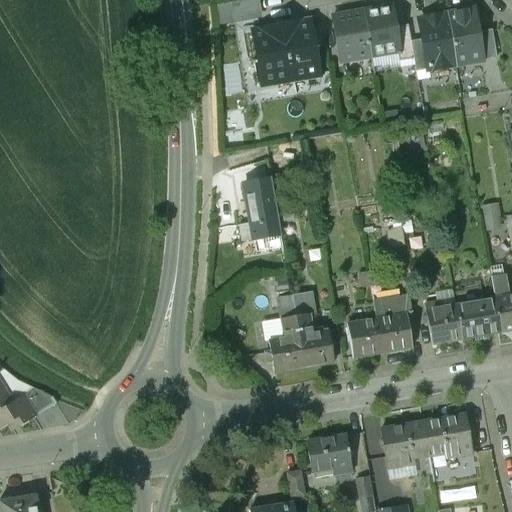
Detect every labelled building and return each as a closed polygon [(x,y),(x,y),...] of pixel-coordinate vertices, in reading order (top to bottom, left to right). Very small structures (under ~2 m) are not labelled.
[(216,7),(219,26),(254,21),(251,2),(216,7)] [(397,53),(398,52),(394,28),(391,7),(362,12),(370,57),(397,53)] [(370,57),(362,12),(333,17),(340,63),(370,57)] [(446,16),(455,65),(482,60),(477,33),(473,12),(446,16)] [(455,65),(446,16),(419,21),(422,40),(427,70),(428,70),(455,65)] [(319,77),(309,21),(252,31),(262,87),(319,77)] [(413,59),(410,42),(407,26),(394,28),(398,52),(397,53),(399,62),(413,59)] [(477,33),(482,60),(496,58),(491,30),(477,33)] [(427,70),(422,40),(410,42),(413,59),(416,78),(429,76),(428,70),(427,70)] [(284,174),(273,177),(278,200),(288,198),(284,174)] [(280,236),(270,181),(243,186),(250,224),(238,226),(241,243),(280,236)] [(496,205),(481,208),(486,233),(500,230),(496,205)] [(378,216),(378,207),(359,207),(359,216),(378,216)] [(391,233),(393,245),(407,243),(406,231),(391,233)] [(448,270),(451,284),(460,282),(457,268),(448,270)] [(370,287),(379,286),(377,272),(368,274),(370,287)] [(361,289),(370,287),(368,274),(358,276),(361,289)] [(511,297),(506,298),(502,277),(491,279),(494,300),(500,333),(511,331),(511,297)] [(376,321),(409,315),(407,298),(373,304),(376,321)] [(494,300),(455,307),(460,340),(500,333),(494,300)] [(440,304),(425,307),(432,345),(460,340),(455,307),(441,309),(440,304)] [(296,331),(310,329),(308,315),(294,317),(296,331)] [(409,315),(376,321),(382,354),(412,348),(410,334),(412,329),(409,315)] [(296,331),(294,317),(280,320),(283,334),(296,331)] [(376,321),(347,326),(353,359),(382,354),(376,321)] [(310,329),(296,331),(303,368),(332,363),(327,332),(311,335),(310,329)] [(296,331),(283,334),(284,339),(268,342),(273,374),(303,368),(296,331)] [(10,405),(0,388),(0,428),(7,424),(11,431),(35,416),(23,397),(10,405)] [(23,397),(35,416),(54,404),(51,399),(34,391),(23,397)] [(465,415),(422,423),(428,457),(444,454),(445,459),(472,454),(465,415)] [(422,423),(380,430),(387,469),(414,464),(413,460),(428,457),(422,423)] [(344,437),(306,443),(311,474),(332,471),(333,477),(353,474),(348,449),(346,449),(344,437)] [(299,472),(285,475),(289,499),(303,496),(299,472)] [(35,496),(0,502),(0,511),(41,511),(42,511),(37,511),(35,496)] [(361,511),(373,511),(371,497),(359,499),(361,511)]
